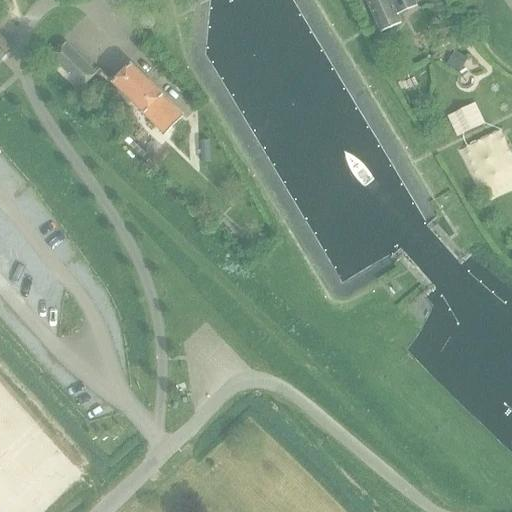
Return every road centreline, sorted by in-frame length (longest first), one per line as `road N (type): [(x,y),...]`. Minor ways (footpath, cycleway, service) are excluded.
road 1 (unclassified): [(154,460),(159,335),(135,252),(35,101),(22,54),(26,24),(59,0)]
road 2 (unclassified): [(433,511),(289,394),(258,379),(227,389),(154,460)]
road 3 (unclassified): [(103,8),(188,109)]
